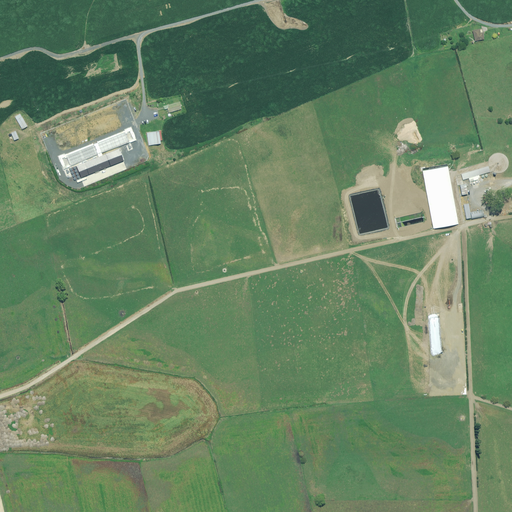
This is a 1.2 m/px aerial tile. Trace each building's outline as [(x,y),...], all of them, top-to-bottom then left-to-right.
[(480,33),(480,29),(473,30),(475,41),(484,39),(483,33),(480,33)] [(181,109),(181,107),(182,107),(181,102),(179,102),(164,106),(165,109),(168,109),(169,113),(181,109)] [(17,114),(15,115),(16,116),(15,117),(23,129),(28,126),(21,114),(18,116),(17,114)] [(100,126),(100,121),(84,123),(85,130),(91,129),(92,132),(94,131),(94,127),(100,126)] [(161,144),(159,131),(147,133),(149,145),(161,144)] [(86,146),(82,136),(75,138),(79,148),(86,146)] [(490,172),(489,167),(462,174),(463,180),(469,178),(470,182),(480,179),(479,175),(490,172)] [(483,210),(470,212),(471,218),(484,216),(483,210)]
